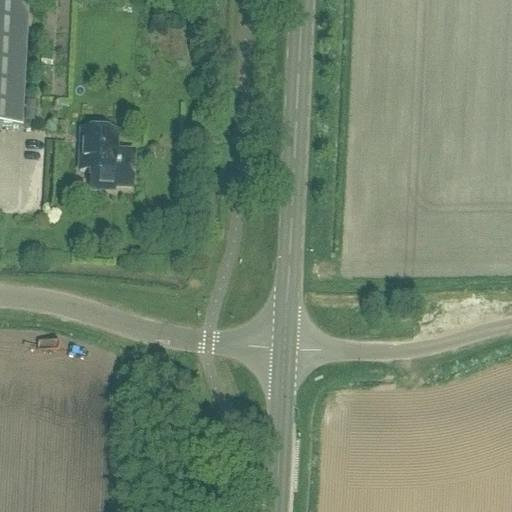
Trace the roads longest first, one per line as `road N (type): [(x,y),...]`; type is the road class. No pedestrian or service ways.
road 1 (secondary): [(283,351),(300,0)]
road 2 (unclassified): [(283,351),(148,335),(0,298)]
road 3 (unclassified): [(511,325),(417,351),(283,351)]
road 4 (secondary): [(275,511),(283,351)]
